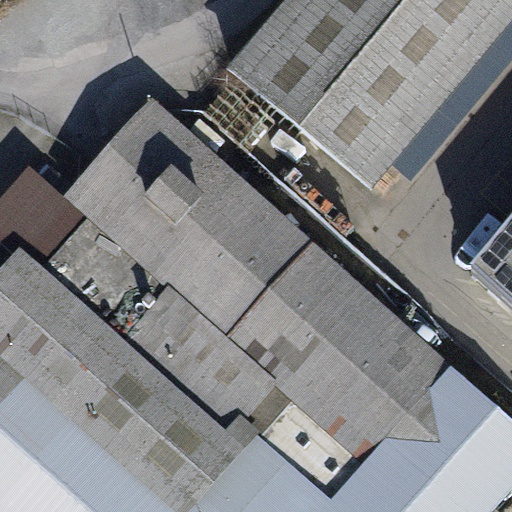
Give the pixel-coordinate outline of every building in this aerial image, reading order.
[(372,190),(511,21),(511,0),(299,0),(236,76),(372,190)] [(495,511),(511,493),(511,429),(152,109),(69,202),(91,221),(38,280),(224,445),(276,387),(303,411),(267,452),(258,444),(197,511),(180,511),(0,351),(0,511),(495,511)] [(81,221),(37,181),(0,221),(0,242),(34,273),(81,221)] [(511,229),(472,277),(511,312),(511,229)] [(511,511),(511,497),(499,511),(511,511)]
